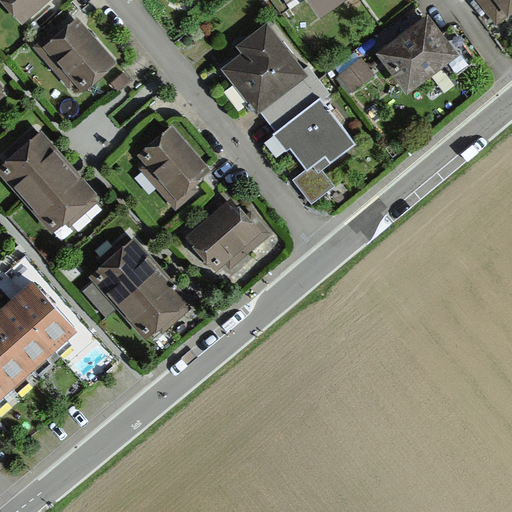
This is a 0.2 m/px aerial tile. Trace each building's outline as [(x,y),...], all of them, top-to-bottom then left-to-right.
[(6,0),(22,18),(43,0),(6,0)] [(351,0),(305,0),(322,22),(351,0)] [(511,16),(511,0),(476,0),(494,23),(504,15),(508,20),(511,16)] [(58,22),(34,44),(70,85),(77,79),(82,86),(116,56),(78,13),(62,27),(58,22)] [(459,60),(428,19),(377,57),(408,98),(459,60)] [(304,74),(268,27),(238,49),(244,57),(224,73),(257,116),(261,113),(307,78),(304,74)] [(375,78),(363,60),(339,77),(352,94),(375,78)] [(123,70),(112,82),(119,89),(131,77),(123,70)] [(304,74),(307,78),(261,113),(278,136),(321,103),(330,95),(309,70),(304,74)] [(356,148),(321,103),(278,136),(273,139),(285,155),(291,151),(307,172),(294,182),(313,206),(336,188),(324,173),(356,148)] [(211,164),(172,119),(137,149),(145,159),(139,164),(177,207),(200,187),(194,179),(211,164)] [(0,163),(0,166),(26,195),(70,156),(41,124),(7,154),(9,156),(0,163)] [(98,188),(70,156),(26,195),(54,227),(64,218),(69,224),(97,198),(93,193),(98,188)] [(249,209),(235,192),(187,232),(216,266),(223,261),(230,269),(276,231),(255,205),(249,209)] [(90,270),(120,303),(162,264),(132,230),(101,257),(104,259),(90,270)] [(195,300),(162,264),(120,303),(147,333),(156,324),(162,330),(195,300)] [(11,294),(55,344),(77,324),(34,274),(11,294)] [(55,344),(11,294),(0,303),(0,325),(32,363),(55,344)] [(0,367),(12,381),(32,363),(0,325),(0,367)] [(0,392),(12,381),(0,367),(0,392)]
